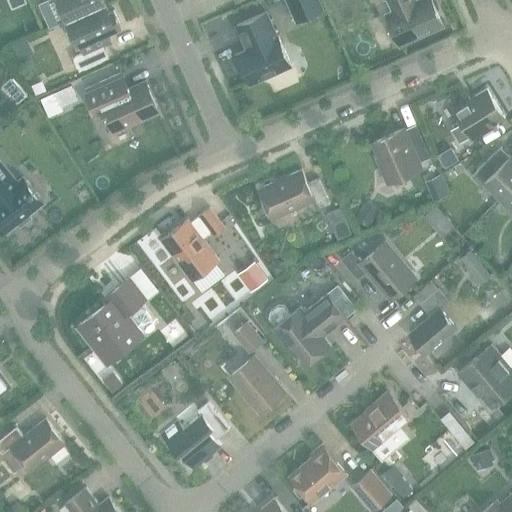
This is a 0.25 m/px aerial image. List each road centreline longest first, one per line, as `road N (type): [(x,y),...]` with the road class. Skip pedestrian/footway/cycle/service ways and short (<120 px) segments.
road 1 (residential): [(227,152),(501,39)]
road 2 (residential): [(166,511),(21,322),(19,293)]
road 3 (residential): [(189,511),(384,350)]
road 4 (residential): [(19,293),(156,188),(227,152)]
road 5 (residential): [(161,0),(227,152)]
